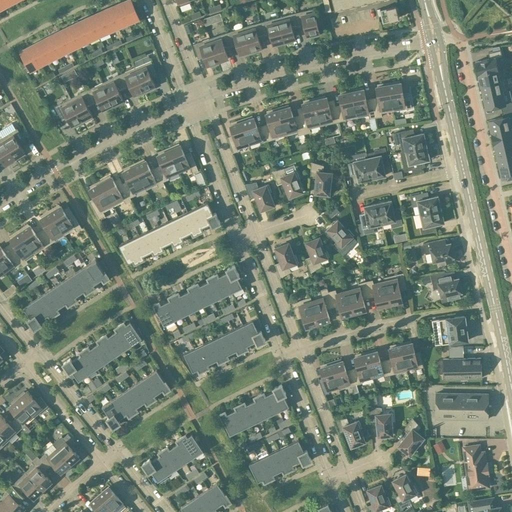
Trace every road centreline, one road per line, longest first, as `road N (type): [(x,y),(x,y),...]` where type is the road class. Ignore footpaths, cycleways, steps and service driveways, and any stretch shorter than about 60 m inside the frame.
road 1 (residential): [(511,266),(459,38),(441,38)]
road 2 (residential): [(202,98),(307,64),(429,40)]
road 3 (residential): [(511,393),(463,171)]
road 4 (residential): [(0,202),(187,104)]
road 5 (residential): [(254,231),(202,98)]
road 6 (residential): [(187,104),(238,237)]
road 7 (residential): [(283,353),(330,477)]
road 8 (residential): [(345,471),(299,348)]
road 9 (residential): [(117,451),(38,350)]
road 10 (residential): [(23,362),(102,462)]
road 11 (residential): [(299,348),(254,231)]
road 12 (residential): [(238,237),(283,353)]
